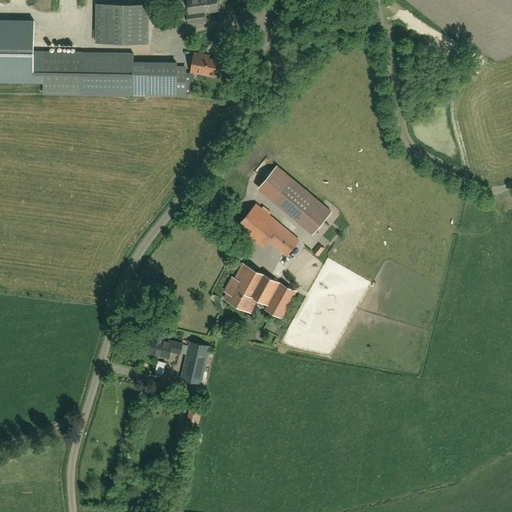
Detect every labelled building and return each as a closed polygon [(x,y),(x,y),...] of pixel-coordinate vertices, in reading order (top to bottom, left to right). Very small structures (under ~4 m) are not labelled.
[(216,1),(216,0),(187,0),(190,14),(187,14),(188,23),(205,20),(204,12),(218,10),(218,9),(219,8),(220,7),(220,1),(218,0),(216,1)] [(99,3),(99,42),(150,42),(150,3),(99,3)] [(0,80),(45,82),(45,94),(133,95),(134,53),(34,52),(34,20),(0,20),(0,80)] [(195,54),(191,73),(213,77),(215,71),(216,71),(218,70),(218,65),(217,64),(216,64),(216,61),(204,59),(205,56),(195,54)] [(176,95),(185,96),(186,75),(177,75),(176,95)] [(219,195),(212,204),(220,211),(228,203),(219,195)] [(331,212),(315,199),(299,218),(315,231),(331,212)] [(286,256),(299,241),(256,204),(237,226),(263,247),(268,241),(286,256)] [(318,244),(312,252),(318,257),(325,249),(318,244)] [(251,312),(258,300),(268,306),(266,310),(282,318),(296,291),(244,263),(235,279),(233,278),(229,284),(232,286),(225,299),(251,312)] [(151,337),(147,352),(169,357),(170,352),(180,354),(180,353),(182,344),(165,340),(167,331),(154,328),(152,337),(151,337)] [(187,355),(182,378),(201,383),(210,346),(190,341),(189,346),(187,355)] [(189,421),(202,423),(204,412),(191,410),(189,421)]
